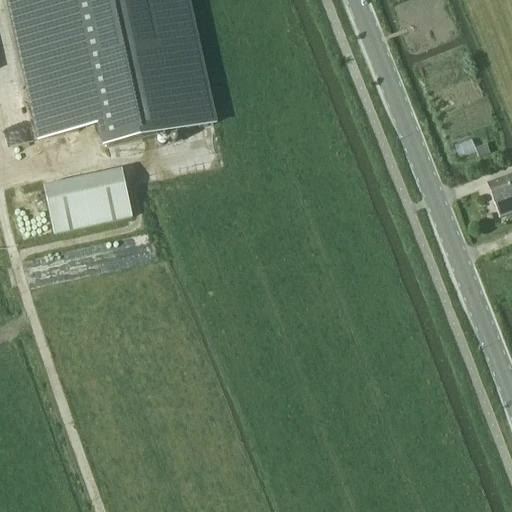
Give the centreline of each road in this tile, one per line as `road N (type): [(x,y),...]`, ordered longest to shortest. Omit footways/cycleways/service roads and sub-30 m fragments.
road 1 (tertiary): [(511,401),(355,0)]
road 2 (track): [(98,511),(0,205)]
